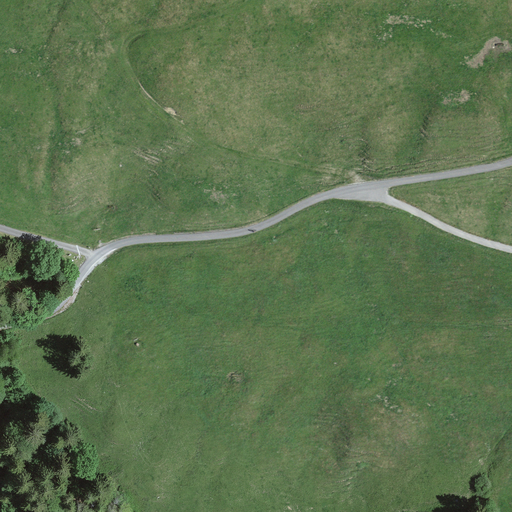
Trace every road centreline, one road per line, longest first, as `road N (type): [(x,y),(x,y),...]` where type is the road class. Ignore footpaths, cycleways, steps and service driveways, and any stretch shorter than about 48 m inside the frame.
road 1 (unclassified): [(0,326),(51,311),(99,252),(120,243),(241,232),(339,191),(511,160)]
road 2 (track): [(511,249),(359,187)]
